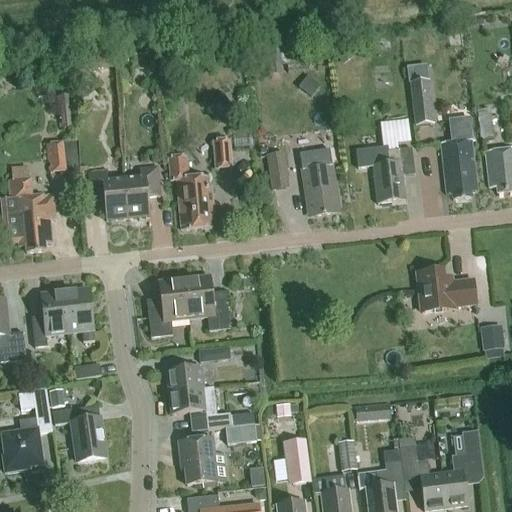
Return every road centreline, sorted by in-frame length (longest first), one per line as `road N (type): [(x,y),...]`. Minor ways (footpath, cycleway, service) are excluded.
road 1 (residential): [(511,218),(112,270)]
road 2 (residential): [(142,511),(141,419),(112,270)]
